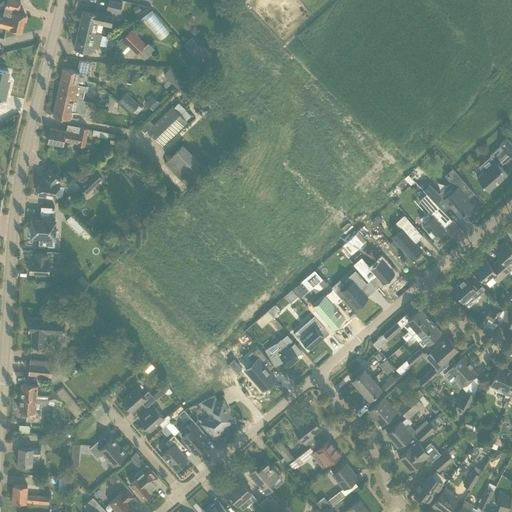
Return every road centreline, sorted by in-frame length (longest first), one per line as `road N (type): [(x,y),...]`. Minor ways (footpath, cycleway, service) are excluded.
road 1 (tertiary): [(0,401),(22,156),(61,0)]
road 2 (residential): [(408,511),(315,375)]
road 3 (unclassified): [(315,375),(423,281)]
road 4 (residential): [(182,491),(112,412),(98,422)]
